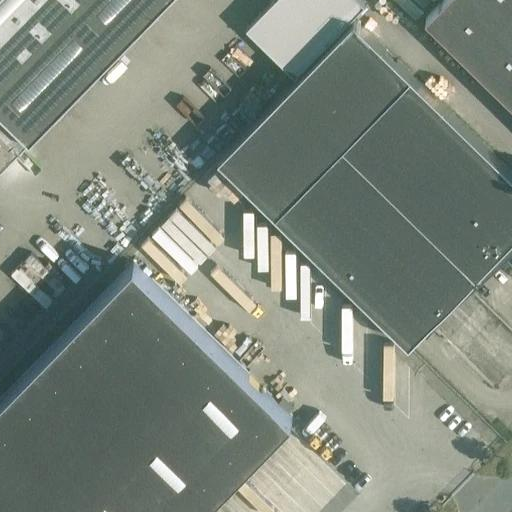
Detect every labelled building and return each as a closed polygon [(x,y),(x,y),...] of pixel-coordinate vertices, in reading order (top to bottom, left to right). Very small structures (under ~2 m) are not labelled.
[(0,0),(0,172),(167,0),(0,0)] [(272,0),(246,27),(295,74),(364,3),(361,0),(272,0)] [(511,0),(440,0),(426,14),(511,97),(511,0)] [(409,343),(425,326),(429,330),(438,318),(447,308),(454,301),(461,294),(469,287),(475,281),(490,269),(497,263),(508,253),(511,248),(511,171),(354,18),(218,157),(409,343)] [(91,166),(105,174),(115,157),(101,149),(91,166)] [(180,180),(189,173),(175,155),(166,162),(180,180)] [(78,208),(69,216),(108,253),(117,245),(78,208)] [(59,245),(52,252),(70,269),(77,262),(59,245)] [(200,511),(294,417),(134,261),(0,398),(0,511),(200,511)]
